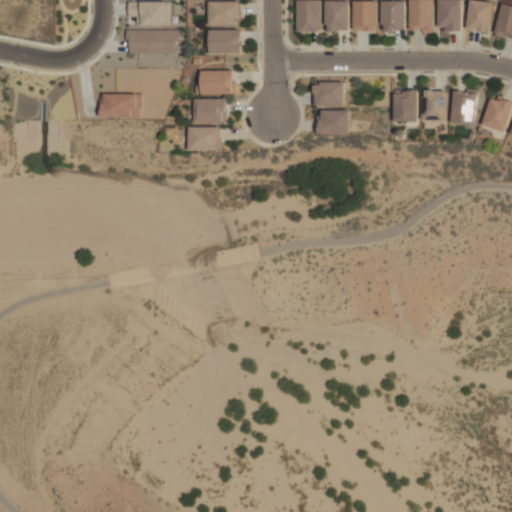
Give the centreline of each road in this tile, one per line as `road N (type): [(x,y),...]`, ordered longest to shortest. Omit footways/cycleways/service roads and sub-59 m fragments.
road 1 (track): [(0,313),(44,293),(295,242),(383,234),(483,170),(511,175)]
road 2 (residential): [(271,60),(473,60),(511,68)]
road 3 (residential): [(102,0),(98,33),(82,52),(48,59),(0,49)]
